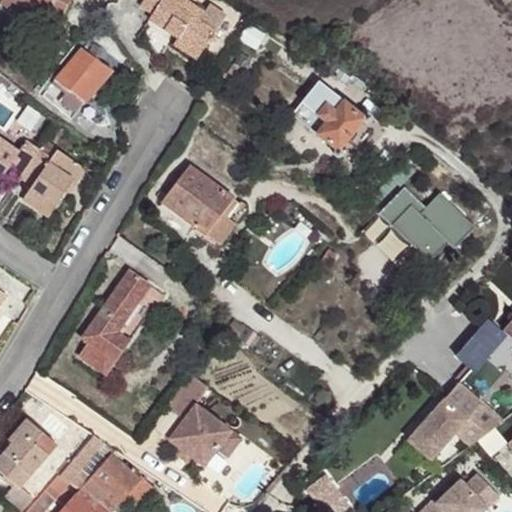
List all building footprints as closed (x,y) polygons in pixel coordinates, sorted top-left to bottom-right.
[(9,0),(2,0),(0,4),(28,18),(32,11),(9,0)] [(9,0),(32,11),(59,25),(71,0),(9,0)] [(198,10),(182,0),(144,0),(140,7),(153,15),(149,20),(178,40),(201,54),(216,32),(198,21),(193,17),(198,10)] [(203,13),(198,10),(193,17),(198,21),(203,13)] [(262,31),(255,42),(277,57),(284,45),(262,31)] [(201,54),(178,40),(174,46),(197,61),(201,54)] [(111,72),(81,49),(54,81),(67,92),(65,95),(59,103),(75,115),(85,104),(111,72)] [(233,66),(228,75),(234,78),(238,69),(233,66)] [(54,81),(52,85),(65,95),(67,92),(54,81)] [(318,117),(326,123),(317,135),(335,151),(334,153),(334,155),(335,159),(338,160),(341,159),(343,156),(343,155),(342,152),(340,150),(362,123),(365,124),(369,125),(372,123),(372,120),(371,118),(369,116),(366,116),(363,118),(344,103),(335,113),(326,106),(318,117)] [(19,153),(0,139),(0,180),(8,169),(20,177),(38,151),(26,143),(19,153)] [(20,177),(33,186),(23,201),(37,210),(45,199),(56,207),(67,190),(61,186),(66,179),(72,183),(74,184),(84,169),(44,143),(38,151),(20,177)] [(162,203),(206,236),(222,214),(233,200),(189,167),(162,203)] [(66,179),(61,186),(67,190),(72,183),(66,179)] [(427,208),(406,188),(364,232),(398,263),(415,245),(432,262),(450,243),(456,249),(477,227),(442,192),(427,208)] [(45,199),(37,210),(49,217),(56,207),(45,199)] [(222,214),(206,236),(219,246),(236,225),(222,214)] [(331,249),(322,261),(329,265),(338,253),(331,249)] [(82,339),(89,344),(80,357),(106,375),(130,342),(118,333),(150,286),(129,271),(82,339)] [(470,369),(502,334),(488,320),(455,357),(465,367),(466,366),(470,369)] [(511,322),(502,334),(511,342),(511,322)] [(457,383),(477,401),(511,361),(511,342),(502,334),(470,369),(466,366),(465,367),(453,380),(457,383)] [(192,377),(168,409),(186,422),(171,442),(182,451),(192,458),(206,468),(219,450),(232,432),(197,407),(209,389),(192,377)] [(457,383),(405,441),(428,461),(455,430),(474,448),(504,425),(479,403),(477,401),(457,383)] [(169,434),(180,421),(167,410),(156,424),(169,434)] [(9,442),(12,445),(4,455),(0,459),(0,471),(20,488),(56,445),(27,421),(9,442)] [(241,439),(232,432),(219,450),(229,457),(241,439)] [(55,500),(80,471),(77,469),(101,441),(93,435),(45,491),(27,511),(42,511),(54,499),(55,500)] [(9,442),(0,452),(4,455),(12,445),(9,442)] [(498,454),(511,471),(511,454),(507,447),(498,454)] [(192,458),(182,451),(178,456),(188,463),(192,458)] [(112,511),(118,505),(126,511),(135,511),(155,489),(126,464),(124,467),(112,456),(62,511),(112,511)] [(462,484),(468,489),(479,478),(474,472),(462,484)] [(437,504),(428,511),(477,511),(496,495),(479,478),(468,489),(462,484),(457,478),(434,501),(437,504)]
